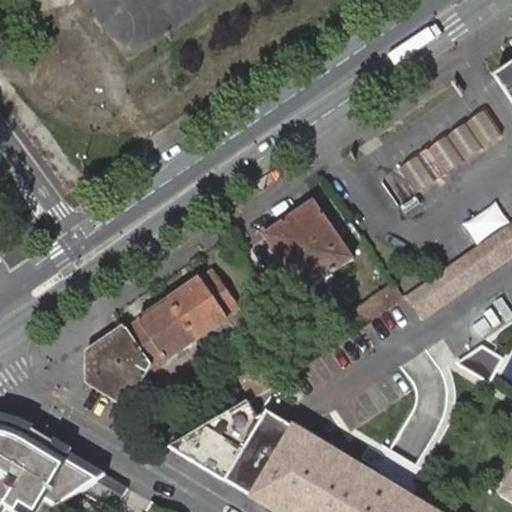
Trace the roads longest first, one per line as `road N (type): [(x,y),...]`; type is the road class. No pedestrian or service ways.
road 1 (primary): [(28,319),(493,0)]
road 2 (primary): [(432,0),(78,242)]
road 3 (residential): [(221,511),(51,410),(0,361)]
road 4 (residential): [(78,242),(0,134)]
